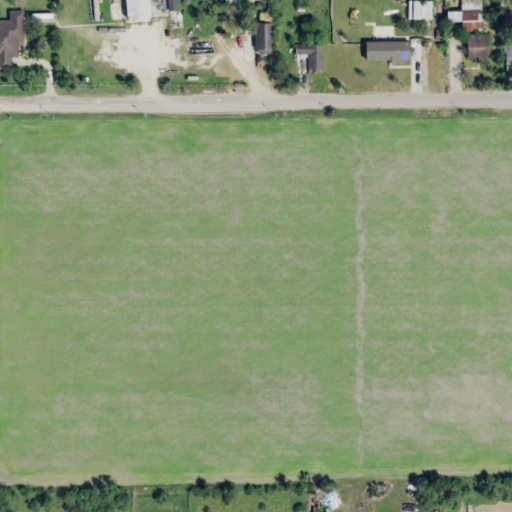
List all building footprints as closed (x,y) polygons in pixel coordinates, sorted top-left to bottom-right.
[(126,0),(127,19),(152,18),(151,0),(167,0),(168,11),(179,10),(178,0),(126,0)] [(23,10),(9,11),(9,22),(0,22),(0,69),(12,70),(12,57),(23,56),(23,10)] [(481,11),(462,11),(462,31),(481,31),(481,11)] [(274,23),(255,23),(255,54),(274,54),(274,23)] [(467,35),(467,60),(489,60),(489,35),(467,35)] [(365,61),(411,61),(411,41),(365,41),(365,61)] [(323,45),(294,45),(294,56),(309,56),(309,72),(323,72),(323,45)]
